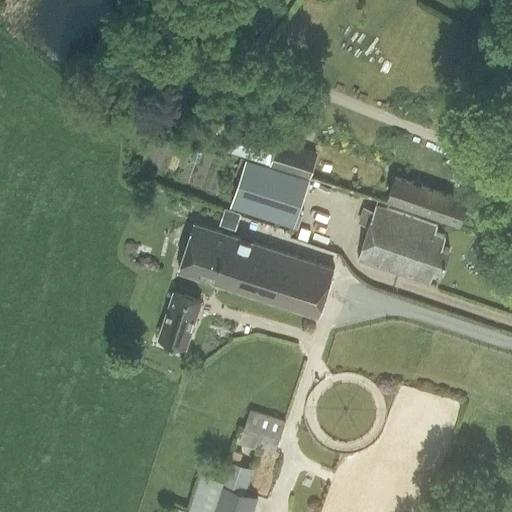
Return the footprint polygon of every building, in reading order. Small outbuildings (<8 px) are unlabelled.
[(276,146),(234,133),(229,151),(314,177),(321,153),(278,140),(276,146)] [(362,134),(354,156),(387,167),(385,174),(376,172),(370,189),(407,197),(389,197),(459,221),(466,202),(395,178),(389,176),(391,169),(404,173),(411,152),(362,134)] [(293,228),(310,182),(248,160),(231,205),(293,228)] [(444,270),(450,251),(441,248),(445,237),(434,233),(436,227),(375,207),(358,259),(431,283),(435,267),(444,270)] [(225,212),(221,225),(236,230),(241,217),(225,212)] [(179,272),(318,319),(334,270),(195,224),(179,272)] [(185,349),(200,301),(176,293),(161,341),(185,349)] [(243,438),(278,451),(290,419),(254,406),(243,438)] [(175,505),(172,511),(253,511),(260,495),(245,490),(210,478),(201,475),(189,511),(175,505)]
